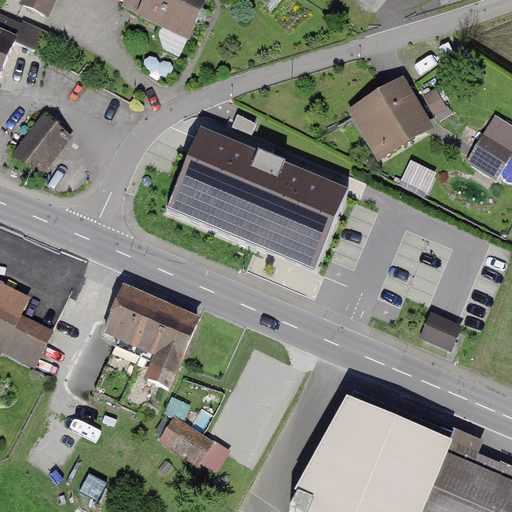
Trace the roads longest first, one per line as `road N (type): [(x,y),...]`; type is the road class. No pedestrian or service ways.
road 1 (unclassified): [(91,239),(134,148),(168,114),(511,1)]
road 2 (secondary): [(511,418),(91,239)]
